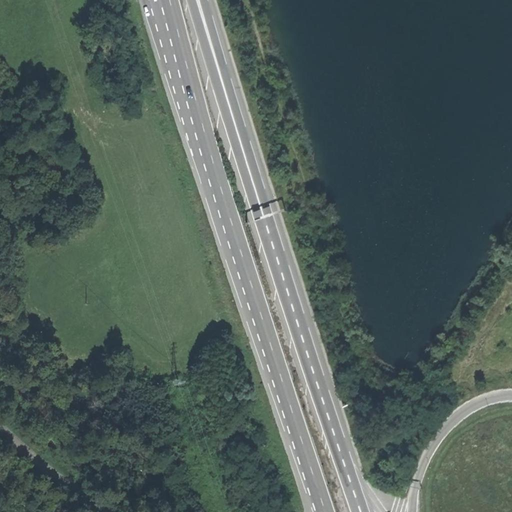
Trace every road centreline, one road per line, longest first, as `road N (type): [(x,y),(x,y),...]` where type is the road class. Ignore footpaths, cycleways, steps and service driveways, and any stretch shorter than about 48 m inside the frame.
road 1 (trunk): [(360,511),(197,0)]
road 2 (trunk): [(170,1),(325,511)]
